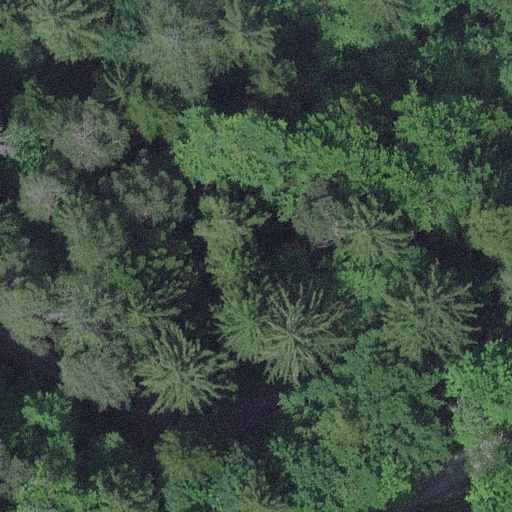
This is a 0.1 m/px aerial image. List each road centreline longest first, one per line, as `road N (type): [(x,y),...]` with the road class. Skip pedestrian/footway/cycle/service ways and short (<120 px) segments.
road 1 (track): [(0,334),(151,410),(233,420),(396,354),(511,336)]
road 2 (track): [(511,449),(383,511)]
